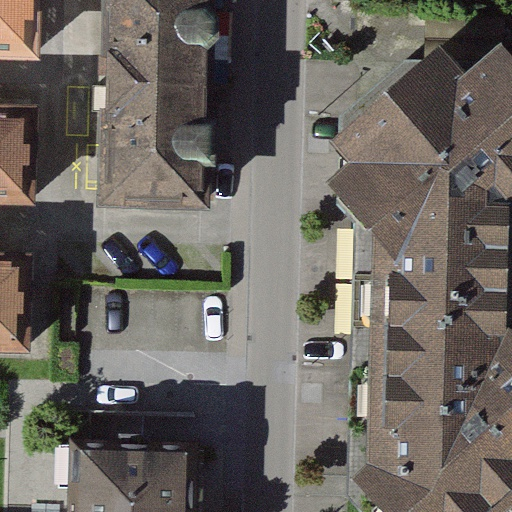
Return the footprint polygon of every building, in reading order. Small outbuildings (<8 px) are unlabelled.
[(30,0),(0,0),(0,69),(29,70),(30,0)] [(199,0),(90,0),(88,214),(197,215),(199,0)] [(448,0),(339,0),(339,9),(449,8),(448,0)] [(379,511),(509,511),(511,510),(511,59),(501,48),(468,76),(442,49),(367,113),(332,143),(352,163),(328,185),(373,232),(374,382),(369,469),(355,482),(379,511)] [(22,121),(0,120),(0,221),(20,222),(22,121)] [(17,269),(0,268),(0,367),(15,368),(17,269)] [(190,511),(190,458),(58,458),(57,511),(190,511)]
